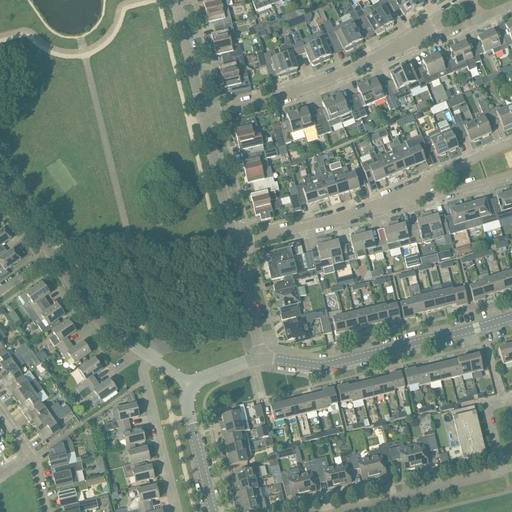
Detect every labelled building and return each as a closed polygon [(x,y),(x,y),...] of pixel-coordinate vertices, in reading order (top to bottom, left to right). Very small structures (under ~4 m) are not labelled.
[(206,13),(222,9),(227,8),(225,0),(208,0),(209,1),(203,2),(206,13)] [(270,0),(251,0),(256,11),(272,5),(270,0)] [(392,24),(393,23),(385,8),(390,5),(387,0),(383,0),(371,7),(375,13),(384,29),(385,30),(387,31),(393,27),(393,25),(392,24)] [(404,16),(414,11),(407,0),(387,0),(389,2),(394,10),(399,7),(404,16)] [(407,0),(414,11),(416,9),(422,8),(422,6),(423,5),(420,0),(407,0)] [(384,29),(375,13),(371,7),(370,8),(369,10),(366,12),(363,12),(362,12),(357,4),(352,7),(354,11),(363,26),(368,23),(375,34),(376,33),(377,35),(378,35),(385,32),(385,30),(384,29)] [(214,28),(224,26),(223,20),(225,20),(222,9),(206,13),(208,24),(213,23),(214,28)] [(342,24),(345,30),(354,48),(362,44),(362,43),(361,41),(363,41),(357,29),(363,26),(354,11),(348,14),(351,19),(342,24)] [(329,36),(325,28),(323,24),(321,19),(315,22),(322,38),(329,36)] [(338,40),(335,35),(335,34),(329,21),(323,24),(325,28),(329,36),(331,42),(332,43),(338,40)] [(511,23),(505,26),(507,32),(502,35),(507,47),(511,45),(511,23)] [(225,31),(221,33),(211,35),(214,46),(230,42),(229,36),(232,35),(234,32),(232,24),(224,26),(225,31)] [(354,48),(353,46),(345,30),(335,35),(338,40),(343,51),(344,50),(345,52),(346,52),(354,48)] [(485,34),(492,50),(494,55),(508,49),(507,47),(502,35),(496,37),(493,31),(485,34)] [(331,42),(329,36),(322,38),(320,33),(311,37),(313,44),(320,61),(321,63),(329,60),(330,58),(329,57),(330,56),(326,46),(332,43),(331,42)] [(492,50),(485,34),(477,38),(480,44),(474,46),(476,50),(478,56),(492,50)] [(281,56),(287,73),(288,76),(296,73),(296,71),(296,70),(297,70),(293,58),(299,56),(295,44),(291,35),(284,37),(285,45),(281,47),(280,48),(279,49),(281,56)] [(311,37),(301,41),(302,42),(295,44),(299,56),(306,54),(310,65),(311,64),(312,65),(314,67),(321,63),(320,61),(313,44),(311,37)] [(230,42),(214,46),(216,56),(221,55),(222,61),(242,56),(239,45),(231,47),(230,42)] [(466,43),(458,46),(465,62),(472,59),(474,64),(481,62),(478,56),(476,50),(474,46),(468,49),(466,43)] [(467,68),(465,62),(458,46),(450,50),(452,56),(447,58),(448,62),(453,73),(467,68)] [(262,51),(256,53),(259,69),(266,67),(263,55),(262,51)] [(288,76),(287,73),(281,56),(276,58),(274,52),(269,53),(263,55),(266,67),(273,65),(273,67),(277,77),(278,76),(278,77),(279,78),(288,76)] [(447,76),(453,73),(448,62),(447,58),(441,60),(438,54),(430,58),(437,74),(444,71),(447,76)] [(242,56),(222,61),(224,66),(219,68),(222,78),(246,72),(245,67),(242,56)] [(419,70),(426,85),(439,80),(437,74),(430,58),(422,61),(425,67),(419,70)] [(411,66),(400,70),(408,89),(411,95),(410,91),(419,87),(420,90),(426,87),(426,85),(419,70),(413,72),(411,66)] [(510,74),(507,66),(500,69),(503,76),(510,74)] [(392,81),(387,83),(392,96),(395,102),(411,95),(408,89),(400,70),(390,75),(392,81)] [(246,72),(222,78),(224,89),(230,88),(231,93),(250,88),(248,79),(248,78),(246,72)] [(496,80),(502,78),(503,77),(501,72),(494,74),(496,80)] [(387,83),(379,87),(376,81),(367,85),(368,87),(375,103),(385,99),(390,112),(398,108),(392,96),(387,83)] [(360,103),(355,105),(361,119),(367,116),(363,108),(375,103),(367,85),(357,89),(360,96),(358,97),(360,103)] [(332,100),(341,123),(342,125),(353,120),(354,122),(361,119),(355,105),(349,108),(346,102),(344,102),(341,96),(332,100)] [(326,119),(320,121),(325,135),(332,133),(330,128),(341,123),(332,100),(322,104),(325,111),(323,112),(326,119)] [(483,139),(489,137),(488,135),(491,134),(488,126),(494,123),(489,112),(484,100),(478,103),(483,114),(478,116),(480,120),(474,122),(481,138),(483,138),(483,139)] [(448,108),(445,102),(438,105),(441,111),(448,108)] [(489,112),(494,123),(499,121),(504,132),(511,128),(511,121),(506,109),(501,111),(499,107),(489,112)] [(320,121),(313,123),(311,116),(309,116),(306,109),(297,112),(304,137),(316,133),(318,138),(325,135),(320,121)] [(305,138),(304,137),(297,112),(287,116),(289,123),(287,124),(288,129),(282,131),(285,145),(305,138)] [(479,141),(479,139),(481,138),(474,122),(468,125),(466,121),(462,123),(459,115),(452,118),(456,126),(461,137),(467,135),(470,143),(473,142),(474,143),(479,141)] [(234,131),(237,141),(265,134),(260,136),(259,130),(258,130),(257,129),(255,120),(238,124),(239,129),(234,131)] [(280,130),(279,123),(271,125),(273,131),(280,130)] [(455,151),(455,149),(458,148),(454,140),(461,137),(456,126),(449,128),(449,126),(438,131),(441,136),(448,152),(450,152),(450,153),(455,151)] [(378,133),(380,139),(388,136),(385,130),(378,133)] [(286,147),(285,145),(282,131),(275,132),(279,148),(286,147)] [(446,155),(445,153),(448,152),(441,136),(438,131),(428,135),(429,137),(423,140),(428,151),(433,149),(437,157),(440,156),(441,157),(446,155)] [(372,143),(380,139),(378,133),(370,137),(372,143)] [(244,151),(246,156),(264,152),(263,146),(266,146),(267,143),(265,134),(237,141),(240,152),(244,151)] [(415,166),(425,162),(424,158),(429,155),(428,151),(423,140),(421,135),(405,142),(409,151),(415,166)] [(405,170),(415,166),(409,151),(404,154),(398,140),(393,142),(395,148),(405,170)] [(386,154),(395,175),(405,170),(395,148),(393,142),(394,144),(389,146),(392,152),(386,154)] [(279,148),(278,149),(280,156),(287,154),(286,147),(279,148)] [(361,164),(363,171),(368,181),(373,179),(375,183),(385,179),(376,156),(373,150),(368,152),(371,160),(361,164)] [(264,152),(246,156),(247,162),(242,163),(245,174),(268,168),(264,152)] [(385,179),(395,175),(386,154),(381,156),(380,154),(376,156),(385,179)] [(334,180),(332,175),(328,173),(326,174),(324,167),(319,168),(319,171),(328,199),(338,196),(334,180)] [(346,167),(341,169),(349,192),(359,189),(358,185),(364,183),(361,173),(360,172),(349,176),(346,167)] [(273,178),(271,178),(268,168),(261,170),(245,174),(247,185),(257,182),(259,188),(263,187),(263,186),(274,184),(273,178)] [(338,196),(349,192),(341,169),(331,172),(332,175),(334,180),(338,196)] [(310,177),(318,202),(328,199),(319,171),(315,172),(319,185),(313,187),(310,177)] [(318,202),(310,177),(303,179),(305,184),(295,187),(298,196),(299,203),(301,211),(302,211),(299,203),(306,201),(307,205),(318,202)] [(263,186),(263,187),(265,192),(250,196),(253,207),(276,201),(274,192),(279,191),(277,183),(274,184),(263,186)] [(511,217),(511,211),(511,210),(507,194),(496,197),(501,213),(496,215),(498,221),(511,217)] [(293,214),(301,211),(299,203),(298,196),(289,198),(290,204),(293,214)] [(253,207),(255,217),(260,216),(261,222),(273,219),(271,211),(279,210),(281,206),(290,204),(289,198),(276,201),(253,207)] [(475,203),(482,226),(498,221),(496,215),(490,216),(488,210),(485,200),(475,203)] [(482,226),(475,203),(460,208),(466,231),(482,226)] [(454,227),(448,229),(450,235),(450,236),(455,234),(466,231),(460,208),(449,211),(452,220),(454,227)] [(443,237),(450,235),(448,229),(442,230),(438,216),(432,217),(431,213),(426,214),(433,241),(443,238),(443,237)] [(433,241),(426,214),(421,215),(422,220),(416,222),(417,225),(411,227),(415,238),(416,245),(423,243),(426,245),(430,244),(432,241),(433,241)] [(393,223),(399,249),(410,246),(409,240),(415,238),(411,227),(406,229),(405,225),(399,226),(398,222),(393,223)] [(399,249),(398,243),(393,223),(388,224),(389,229),(383,230),(386,240),(380,242),(383,253),(399,249)] [(0,254),(5,251),(2,246),(3,245),(11,239),(4,229),(0,232),(0,254)] [(364,251),(366,257),(383,253),(380,242),(374,243),(371,233),(366,235),(364,230),(359,231),(364,251)] [(355,256),(348,257),(349,262),(356,260),(366,257),(364,251),(359,231),(354,233),(355,237),(350,239),(354,254),(355,256)] [(504,242),(502,236),(496,238),(498,244),(504,242)] [(349,262),(348,257),(345,244),(339,246),(338,242),(332,243),(331,238),(326,240),(332,266),(349,262)] [(322,268),(332,266),(326,240),(321,241),(322,246),(316,247),(321,264),(315,266),(316,270),(317,275),(324,273),(322,268)] [(479,242),(471,245),(473,251),(481,249),(479,242)] [(472,252),(470,245),(454,250),(455,257),(472,252)] [(289,263),(287,256),(292,255),(290,248),(292,247),(275,251),(274,251),(273,252),(272,252),(271,252),(270,253),(269,254),(268,254),(268,255),(268,256),(269,254),(272,267),(268,268),(268,267),(270,279),(271,281),(281,278),(296,275),(293,262),(289,263)] [(0,254),(0,271),(1,273),(20,260),(13,250),(8,254),(5,251),(0,254)] [(450,259),(448,252),(438,254),(440,261),(450,259)] [(311,253),(303,255),(307,272),(310,271),(315,270),(311,253)] [(420,265),(417,255),(404,258),(407,268),(420,265)] [(358,268),(357,261),(350,263),(351,270),(358,268)] [(416,277),(426,274),(424,266),(422,267),(418,268),(419,270),(414,272),(416,277)] [(504,291),(511,288),(511,279),(510,272),(499,276),(504,291)] [(352,276),(336,280),(338,287),(342,286),(354,283),(352,276)] [(504,291),(499,276),(489,279),(494,294),(504,291)] [(483,298),(484,297),(494,294),(489,279),(479,282),(479,284),(483,298)] [(282,321),(295,318),(301,317),(299,307),(298,304),(299,303),(298,298),(306,296),(304,287),(296,289),(295,289),(293,281),(283,283),(273,286),(275,293),(274,294),(278,309),(279,308),(282,321)] [(328,289),(326,281),(319,282),(321,290),(328,289)] [(32,312),(33,314),(44,306),(40,301),(49,294),(42,284),(29,294),(27,291),(20,297),(25,305),(27,304),(32,312)] [(485,300),(484,297),(483,298),(479,284),(469,288),(474,303),(485,300)] [(418,286),(407,288),(410,302),(414,316),(424,313),(421,297),(418,286)] [(456,305),(456,306),(456,308),(467,305),(464,289),(454,292),(453,292),(456,305)] [(446,308),(456,306),(456,305),(453,292),(452,290),(442,292),(446,308)] [(442,292),(431,295),(435,311),(446,308),(442,292)] [(435,311),(431,295),(421,297),(424,313),(435,311)] [(415,318),(414,316),(410,302),(400,305),(404,320),(415,318)] [(57,320),(64,316),(57,306),(48,312),(44,306),(33,314),(41,324),(37,326),(43,334),(59,323),(57,320)] [(378,324),(388,322),(389,322),(386,308),(385,306),(375,309),(378,324)] [(396,306),(386,308),(389,322),(388,322),(389,324),(400,321),(396,306)] [(378,324),(375,309),(364,311),(368,327),(378,324)] [(331,334),(326,311),(318,313),(324,335),(331,334)] [(368,327),(364,311),(353,314),(357,329),(368,327)] [(13,312),(7,316),(15,326),(21,322),(13,312)] [(301,317),(295,318),(296,322),(285,325),(288,340),(295,339),(296,343),(309,339),(306,329),(308,328),(310,327),(312,323),(313,321),(311,314),(301,317)] [(357,329),(353,314),(343,316),(347,332),(357,329)] [(336,335),(347,332),(343,316),(332,319),(336,335)] [(56,345),(60,351),(70,344),(66,339),(75,332),(68,322),(60,328),(53,333),(56,338),(54,338),(52,340),(52,343),(53,345),(56,345)] [(70,344),(60,351),(67,361),(70,359),(74,364),(90,353),(83,343),(74,350),(70,344)] [(0,372),(20,359),(30,352),(25,345),(14,352),(16,353),(9,358),(4,350),(0,352),(0,372)] [(511,362),(511,357),(509,347),(498,350),(503,365),(511,362)] [(48,357),(41,350),(35,356),(38,359),(42,363),(48,357)] [(468,358),(472,374),(483,371),(479,356),(468,358)] [(457,361),(461,377),(472,374),(468,358),(457,361)] [(20,359),(0,372),(0,374),(3,378),(0,380),(0,381),(5,389),(23,377),(17,369),(24,364),(20,359)] [(76,390),(79,394),(86,389),(96,382),(93,376),(102,370),(95,360),(79,371),(85,381),(82,383),(83,385),(76,390)] [(447,364),(451,379),(461,377),(457,361),(447,364)] [(451,379),(447,364),(436,366),(440,382),(451,379)] [(430,384),(440,382),(436,366),(426,369),(430,384)] [(408,387),(418,385),(415,371),(416,371),(415,369),(404,372),(408,387)] [(426,369),(416,371),(415,371),(418,385),(419,387),(430,384),(426,369)] [(5,389),(11,397),(14,395),(18,400),(39,386),(30,372),(23,377),(5,389)] [(391,377),(394,391),(404,388),(403,382),(401,373),(389,375),(390,378),(391,377)] [(391,377),(390,378),(380,380),(384,396),(394,393),(394,391),(391,377)] [(384,396),(380,380),(369,383),(373,398),(384,396)] [(96,382),(86,389),(79,394),(83,400),(90,395),(93,399),(97,397),(100,402),(116,391),(109,381),(100,387),(96,382)] [(373,398),(369,383),(359,385),(363,401),(373,398)] [(341,404),(351,401),(348,388),(349,388),(348,385),(337,388),(339,398),(341,404)] [(359,385),(349,388),(348,388),(351,401),(352,403),(363,401),(359,385)] [(24,416),(41,404),(48,399),(39,386),(18,400),(21,405),(18,407),(24,416)] [(322,392),(323,394),(327,407),(337,405),(336,399),(333,389),(322,392)] [(467,403),(478,400),(475,390),(465,392),(467,398),(466,398),(467,403)] [(475,390),(478,400),(484,398),(483,394),(479,395),(478,392),(477,392),(476,390),(475,390)] [(323,394),(312,396),(316,412),(327,409),(327,407),(323,394)] [(316,412),(312,396),(302,399),(306,415),(316,412)] [(295,417),(306,415),(302,399),(291,401),(295,417)] [(285,420),(295,417),(291,401),(281,404),(285,420)] [(24,416),(30,424),(33,422),(36,427),(57,412),(66,406),(64,404),(61,406),(60,408),(58,404),(47,411),(41,404),(24,416)] [(285,420),(281,404),(270,407),(274,422),(285,420)] [(117,429),(129,426),(128,420),(139,417),(136,405),(123,408),(122,406),(115,407),(113,411),(115,417),(116,423),(112,423),(114,430),(117,429)] [(243,405),(232,408),(233,413),(222,416),(223,423),(219,424),(220,427),(247,421),(243,405)] [(259,418),(263,417),(263,415),(261,405),(254,407),(256,417),(256,419),(259,418)] [(61,420),(71,413),(67,406),(66,406),(57,412),(36,427),(40,432),(37,434),(43,443),(60,431),(55,423),(61,419),(61,420)] [(456,430),(478,424),(474,406),(451,412),(456,430)] [(249,431),(247,421),(220,427),(221,431),(225,430),(226,436),(223,437),(226,436),(249,431)] [(483,442),(478,424),(456,430),(460,448),(483,442)] [(129,426),(117,429),(120,442),(125,441),(126,447),(134,445),(145,442),(142,430),(131,433),(129,426)] [(226,436),(223,437),(224,444),(221,445),(221,448),(248,442),(246,432),(250,431),(249,431),(226,436)] [(54,469),(68,466),(68,465),(66,455),(74,453),(72,444),(68,437),(49,450),(50,456),(48,456),(51,470),(54,469)] [(418,447),(411,448),(416,468),(428,465),(425,455),(425,453),(431,452),(427,438),(416,441),(418,447)] [(248,442),(221,448),(222,451),(226,450),(227,457),(245,453),(251,451),(248,442)] [(396,460),(402,459),(402,461),(404,470),(416,468),(411,448),(404,450),(403,446),(402,444),(401,443),(399,442),(398,442),(387,445),(387,448),(391,461),(396,460)] [(483,442),(460,448),(464,466),(487,461),(483,442)] [(126,447),(122,448),(124,455),(128,454),(131,465),(139,463),(149,461),(147,449),(136,451),(134,445),(126,447)] [(368,453),(369,459),(374,478),(386,475),(383,465),(383,463),(391,461),(387,448),(387,445),(378,447),(379,450),(368,453)] [(251,451),(245,453),(227,457),(229,464),(225,464),(226,468),(236,466),(247,463),(246,459),(250,458),(252,456),(251,451)] [(334,467),(339,486),(351,483),(348,472),(354,470),(350,457),(350,453),(349,454),(349,452),(339,455),(341,465),(334,467)] [(350,453),(350,457),(354,470),(359,469),(362,481),(374,478),(369,459),(358,461),(357,455),(356,456),(355,452),(350,453)] [(276,454),(267,456),(268,462),(277,460),(276,454)] [(327,489),(339,486),(334,467),(328,469),(326,458),(314,461),(319,479),(325,477),(327,489)] [(307,474),(299,476),(304,495),(316,492),(313,480),(319,479),(314,461),(306,463),(304,465),(307,474)] [(58,488),(59,488),(73,485),(79,483),(76,473),(83,472),(81,463),(77,463),(68,465),(68,466),(54,469),(55,475),(52,476),(56,489),(58,489),(58,488)] [(131,465),(126,466),(122,467),(125,480),(134,478),(135,484),(154,479),(151,467),(140,470),(139,463),(131,465)] [(259,468),(232,474),(234,484),(247,481),(255,479),(261,478),(259,468)] [(292,498),(304,495),(299,476),(288,478),(287,472),(280,474),(282,481),(284,488),(290,486),(290,488),(292,498)] [(282,481),(280,474),(272,476),(273,483),(282,481)] [(247,481),(234,484),(237,494),(239,493),(240,493),(254,490),(258,490),(255,479),(247,481)] [(57,495),(60,508),(86,502),(78,504),(75,494),(88,491),(86,481),(79,483),(73,485),(59,488),(59,489),(58,489),(60,494),(57,495)] [(133,511),(137,511),(149,508),(148,501),(159,499),(156,487),(146,489),(137,491),(139,498),(135,499),(126,509),(126,511),(133,511)] [(254,490),(240,493),(239,493),(237,494),(238,501),(234,502),(235,505),(256,500),(262,499),(260,489),(258,490),(254,490)] [(108,498),(100,500),(102,506),(110,504),(108,498)] [(251,511),(259,510),(256,500),(235,505),(236,508),(240,508),(240,511),(251,511)] [(83,511),(89,511),(86,502),(60,508),(60,509),(63,508),(64,511),(83,511)]
